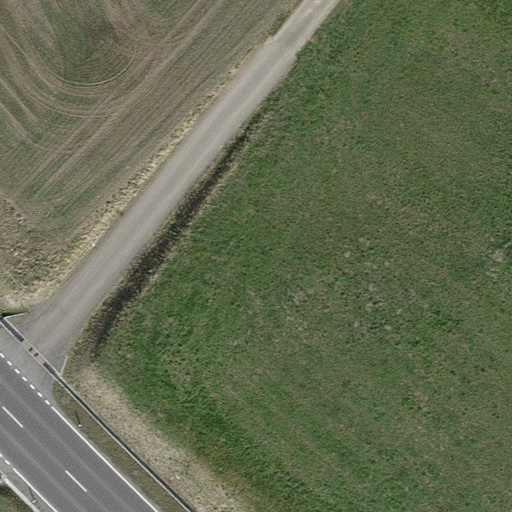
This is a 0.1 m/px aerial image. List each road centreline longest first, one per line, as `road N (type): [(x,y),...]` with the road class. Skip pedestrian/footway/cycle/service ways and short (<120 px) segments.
road 1 (track): [(310,0),(0,400)]
road 2 (secondary): [(109,511),(0,407)]
